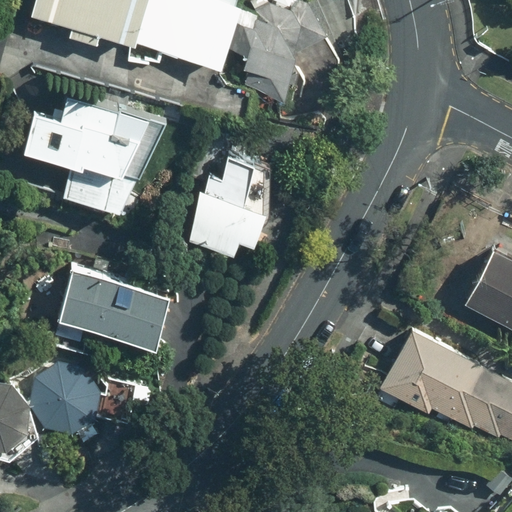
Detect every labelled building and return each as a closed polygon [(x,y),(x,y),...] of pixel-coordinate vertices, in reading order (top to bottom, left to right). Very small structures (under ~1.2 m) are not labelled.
[(239,0),(36,0),(31,18),(71,28),(69,38),(98,46),(101,36),(221,68),(239,0)] [(300,0),(252,0),(250,1),(254,6),(241,64),(258,93),(285,99),(295,55),(330,35),(307,0),(299,5),(300,0)] [(120,212),(168,121),(68,94),(64,110),(54,107),(51,117),(34,112),(23,153),(72,166),(64,196),(120,212)] [(269,217),(270,161),(226,153),(223,175),(208,172),(206,190),(199,188),(192,239),(192,241),(236,253),(238,240),(256,243),(260,216),(269,217)] [(511,259),(491,248),(463,302),(511,327),(511,259)] [(72,267),(57,318),(52,334),(82,343),(86,326),(154,346),(169,295),(72,267)] [(380,389),(429,413),(432,407),(497,439),(500,433),(511,438),(511,378),(409,328),(380,389)] [(55,428),(61,429),(65,430),(68,429),(74,428),(79,426),(85,423),(90,419),(93,414),(97,409),(99,403),(100,397),(100,391),(99,385),(97,379),(93,374),(89,369),(85,365),(79,362),(74,360),(68,359),(61,359),(55,360),(49,362),(44,365),(39,369),(35,374),(32,379),(30,385),(29,391),(29,397),(30,403),(32,409),(35,414),(39,419),(44,423),(50,426),(55,428)] [(0,450),(0,451),(6,450),(12,447),(17,444),(22,440),(26,436),(29,430),(31,425),(32,418),(32,412),(31,406),(29,401),(25,395),(22,391),(17,387),(12,384),(6,382),(0,380),(0,450)]
